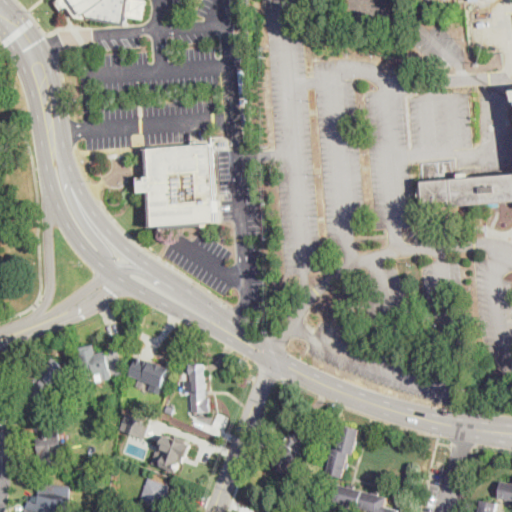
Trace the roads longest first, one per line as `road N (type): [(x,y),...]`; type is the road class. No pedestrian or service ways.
road 1 (primary): [(44,98),(47,179),(90,254),(271,362)]
road 2 (primary): [(234,325),(97,217),(64,158),(44,98)]
road 3 (primary): [(271,362),(395,417),(511,442)]
road 4 (primary): [(511,425),(389,403),(276,353)]
road 5 (residential): [(213,511),(271,362)]
road 6 (primary): [(47,179),(51,289),(31,326)]
road 7 (residential): [(0,338),(82,304),(115,275)]
road 8 (primary): [(115,275),(74,209),(64,158)]
